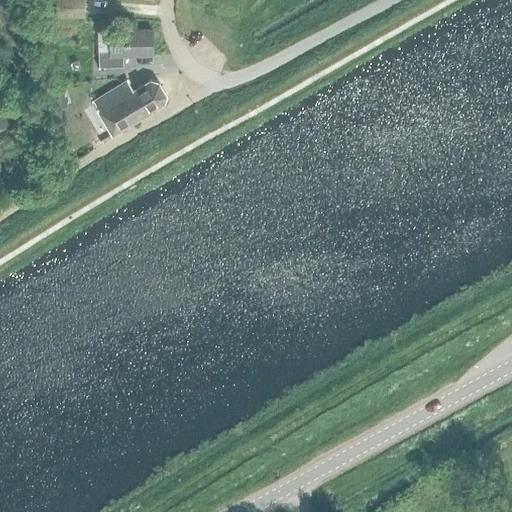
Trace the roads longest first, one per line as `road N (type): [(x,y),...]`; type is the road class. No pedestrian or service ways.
road 1 (tertiary): [(245,511),(511,367)]
road 2 (unclassified): [(0,216),(178,102),(197,80)]
road 3 (unclassified): [(197,80),(243,76),(397,0)]
